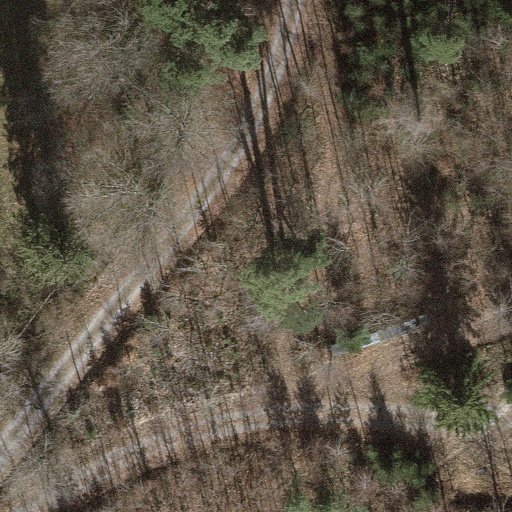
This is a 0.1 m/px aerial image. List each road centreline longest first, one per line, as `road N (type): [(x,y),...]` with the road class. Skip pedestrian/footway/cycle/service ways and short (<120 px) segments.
road 1 (track): [(288,0),(246,131),(118,323),(0,455)]
road 2 (track): [(33,511),(144,452),(378,416),(511,407)]
